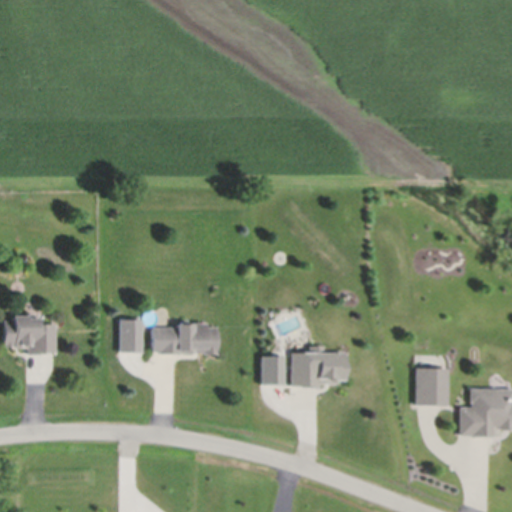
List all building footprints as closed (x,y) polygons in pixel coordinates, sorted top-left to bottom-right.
[(2,321),(11,322),(11,318),(24,318),(24,317),(27,315),(33,315),(35,318),(41,319),(41,324),(52,324),(52,325),(54,325),(53,354),(41,354),(41,356),(26,355),(26,349),(13,349),(13,348),(4,348),(4,347),(2,347),(2,321)] [(149,328),(173,328),(173,327),(188,327),(188,325),(204,325),(204,329),(215,329),(215,356),(201,356),(201,354),(177,354),(177,356),(158,356),(158,353),(149,353),(149,328)] [(289,388),(289,354),(301,356),(307,356),(307,348),(321,348),(321,355),(333,355),(333,354),(343,354),(343,382),(334,382),(334,385),(333,385),(316,386),(316,390),(302,390),(302,387),(289,388)] [(413,407),(414,370),(446,370),(445,407),(413,407)] [(153,412),(171,412),(171,374),(153,374),(153,412)] [(468,389),(511,390),(511,403),(511,431),(497,431),(497,428),(491,428),(491,439),(469,439),(469,437),(457,437),(457,408),(469,408),(469,404),(468,404),(468,389)]
